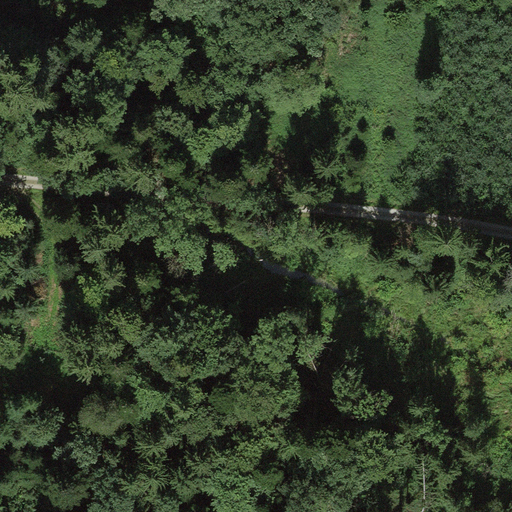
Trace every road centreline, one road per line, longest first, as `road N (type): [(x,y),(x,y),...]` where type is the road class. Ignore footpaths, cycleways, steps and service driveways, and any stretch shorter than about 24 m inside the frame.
road 1 (track): [(0,180),(421,222),(511,239)]
road 2 (track): [(18,182),(63,237),(59,334),(111,511)]
